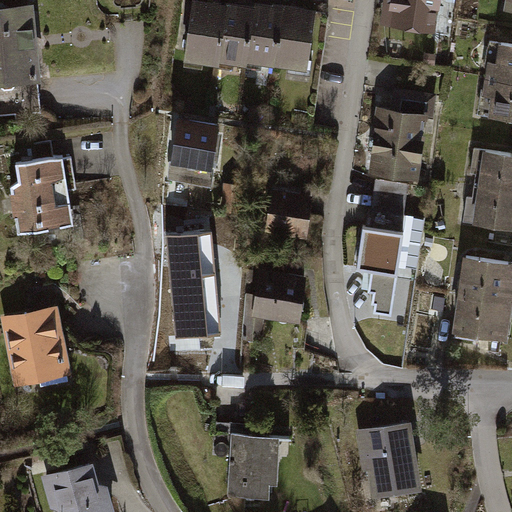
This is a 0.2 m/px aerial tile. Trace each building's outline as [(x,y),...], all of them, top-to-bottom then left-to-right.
[(321,65),(324,0),(195,0),(192,58),(321,65)] [(401,0),(399,23),(445,27),(448,0),(401,0)] [(35,1),(0,4),(0,83),(43,79),(35,1)] [(491,78),(511,80),(511,44),(496,42),(491,78)] [(511,80),(491,78),(486,119),(511,122),(511,80)] [(416,178),(429,179),(437,99),(378,92),(369,173),(381,174),(416,178)] [(183,169),(227,170),(229,121),(185,120),(183,169)] [(477,182),(511,187),(511,151),(482,147),(477,182)] [(77,155),(31,162),(31,183),(22,186),(29,235),(70,232),(90,226),(77,155)] [(412,209),(416,178),(381,174),(377,205),(412,209)] [(511,187),(477,182),(472,221),(511,226),(511,187)] [(280,186),(275,228),(322,233),(327,191),(280,186)] [(370,215),(362,267),(376,270),(373,288),(395,292),(406,220),(370,215)] [(229,221),(182,220),(181,261),(228,263),(229,221)] [(461,289),(511,295),(511,261),(465,256),(461,289)] [(318,266),(268,260),(261,313),(311,319),(318,266)] [(511,295),(461,289),(457,328),(511,334),(511,295)] [(70,303),(14,314),(28,386),(83,376),(70,303)] [(49,384),(52,397),(75,392),(72,379),(49,384)] [(425,485),(412,420),(358,430),(370,495),(425,485)] [(282,437),(232,435),(230,496),(269,497),(270,482),(280,483),(282,437)] [(119,511),(107,456),(56,468),(65,511),(119,511)]
